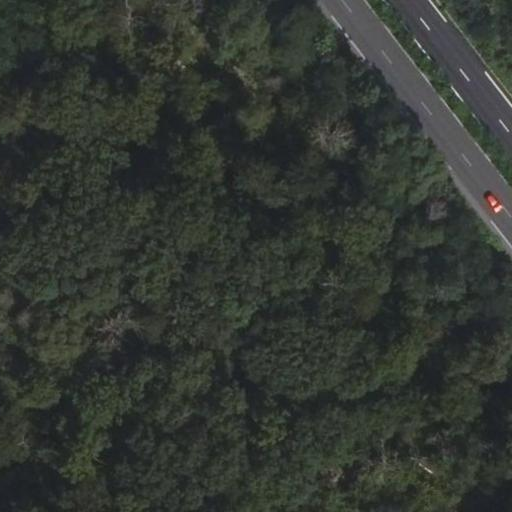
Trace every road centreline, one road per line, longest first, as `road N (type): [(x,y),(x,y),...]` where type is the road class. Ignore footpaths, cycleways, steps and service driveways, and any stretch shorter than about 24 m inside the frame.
road 1 (trunk): [(342,0),(511,217)]
road 2 (trunk): [(511,135),(406,0)]
